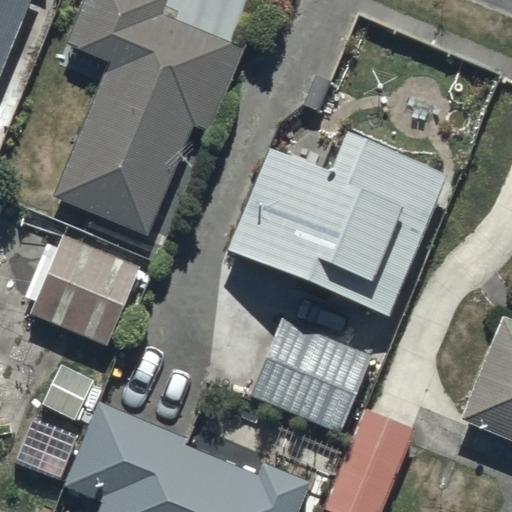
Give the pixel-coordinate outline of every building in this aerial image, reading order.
[(0,0),(0,85),(35,0),(0,0)] [(54,203),(149,242),(195,133),(208,138),(244,53),(164,20),(172,1),(170,0),(88,0),(67,53),(109,71),(54,203)] [(229,259),(391,325),(447,186),(350,147),(335,184),(270,158),(229,259)] [(65,242),(32,320),(108,352),(141,274),(65,242)] [(461,428),(511,448),(511,328),(503,325),(461,428)] [(252,403),(341,440),(373,362),(284,326),(252,403)] [(103,511),(303,511),(312,491),(265,472),(261,483),(187,453),(190,446),(100,409),(65,494),(104,510),(103,511)] [(326,511),(384,511),(415,436),(365,416),(326,511)]
